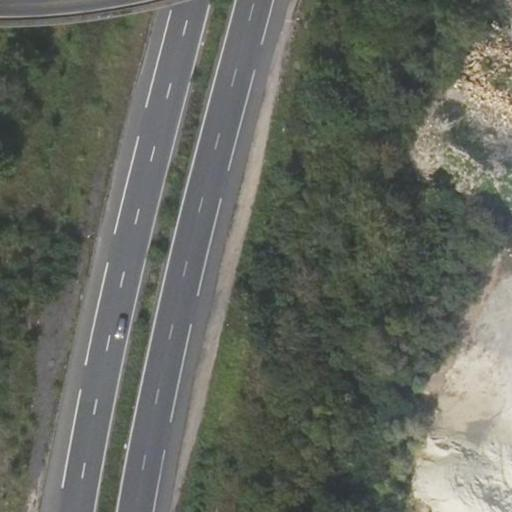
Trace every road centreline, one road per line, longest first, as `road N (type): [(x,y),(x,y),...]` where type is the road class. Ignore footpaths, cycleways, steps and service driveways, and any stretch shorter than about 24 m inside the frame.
road 1 (motorway): [(137,511),(188,256),(254,0)]
road 2 (motorway): [(194,0),(130,252),(79,511)]
